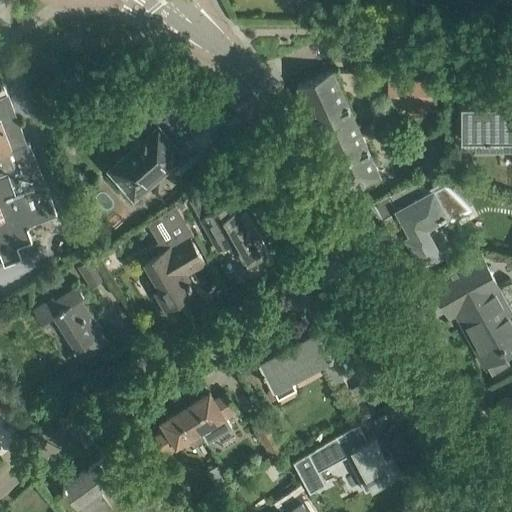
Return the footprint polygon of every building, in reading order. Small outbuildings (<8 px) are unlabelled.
[(332,69),(297,85),(345,192),(380,176),(332,69)] [(389,81),(389,93),(389,111),(433,111),(433,81),(389,81)] [(0,251),(1,252),(5,263),(22,257),(17,245),(32,240),(27,227),(58,215),(46,186),(30,142),(26,144),(8,95),(0,98),(0,251)] [(144,137),(111,167),(137,197),(152,184),(150,182),(169,165),(171,167),(185,155),(193,147),(181,133),(198,118),(193,110),(190,106),(186,102),(182,99),(177,97),(172,96),(167,95),(162,95),(145,98),(161,116),(141,134),(144,137)] [(477,105),(461,105),(461,139),(504,139),(504,149),(511,148),(511,106),(506,106),(506,105),(486,105),(486,106),(477,106),(477,105)] [(421,176),(390,193),(398,208),(381,217),(391,236),(409,227),(412,232),(407,235),(422,262),(450,246),(440,227),(432,231),(429,226),(441,219),(444,224),(475,208),(444,178),(428,188),(421,176)] [(224,177),(199,191),(201,194),(190,200),(218,249),(237,239),(242,248),(240,250),(239,253),(246,266),(249,267),(262,259),(263,257),(260,251),(274,243),(265,227),(262,229),(255,217),(258,216),(249,200),(235,208),(231,201),(234,199),(224,179),(225,178),(224,177)] [(150,257),(145,260),(161,288),(156,291),(166,307),(195,290),(184,270),(190,266),(192,270),(205,262),(195,244),(190,235),(193,233),(175,203),(159,215),(176,243),(171,246),(170,245),(157,253),(154,247),(147,251),(150,257)] [(482,255),(450,272),(433,282),(451,314),(456,312),(484,363),(511,347),(511,310),(499,288),(500,287),(482,255)] [(105,277),(92,256),(77,266),(91,287),(105,277)] [(109,343),(98,326),(81,299),(84,296),(78,287),(56,301),(53,297),(33,310),(42,324),(55,315),(76,349),(74,350),(81,361),(109,343)] [(318,329),(259,361),(268,378),(273,388),(278,397),(296,388),(291,379),(321,363),(334,387),(345,381),(332,357),(333,356),(318,329)] [(511,366),(508,360),(490,370),(495,380),(511,370),(511,366)] [(210,391),(186,406),(192,415),(206,438),(208,442),(231,427),(226,418),(238,410),(237,408),(227,391),(215,399),(210,391)] [(511,395),(499,402),(511,425),(511,395)] [(206,438),(192,415),(186,406),(162,420),(167,428),(154,436),(166,455),(179,447),(178,444),(190,436),(195,444),(206,438)] [(267,417),(253,425),(270,456),(285,448),(279,437),(267,417)] [(354,424),(293,461),(310,492),(326,483),(319,470),(322,468),(346,455),(365,491),(401,472),(391,453),(386,455),(375,435),(368,439),(359,422),(354,425),(354,424)] [(66,483),(63,485),(65,488),(66,487),(77,503),(84,511),(100,511),(103,510),(95,500),(104,494),(100,487),(120,472),(119,470),(107,454),(66,483)] [(156,485),(155,485),(175,511),(183,511),(176,503),(184,497),(169,477),(157,486),(156,485)] [(175,511),(155,485),(141,496),(152,511),(175,511)] [(314,511),(299,491),(276,508),(278,511),(314,511)]
